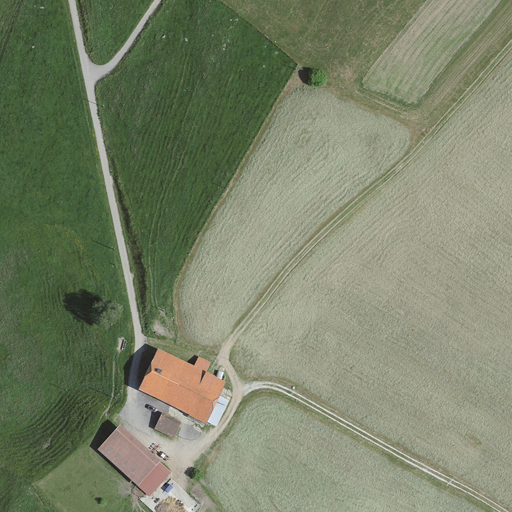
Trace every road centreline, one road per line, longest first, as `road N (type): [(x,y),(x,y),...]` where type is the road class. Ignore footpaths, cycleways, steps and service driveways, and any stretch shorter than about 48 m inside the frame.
road 1 (track): [(141,341),(221,359),(315,238),(404,161),(511,43)]
road 2 (track): [(504,511),(284,388),(266,383),(245,391),(221,359)]
